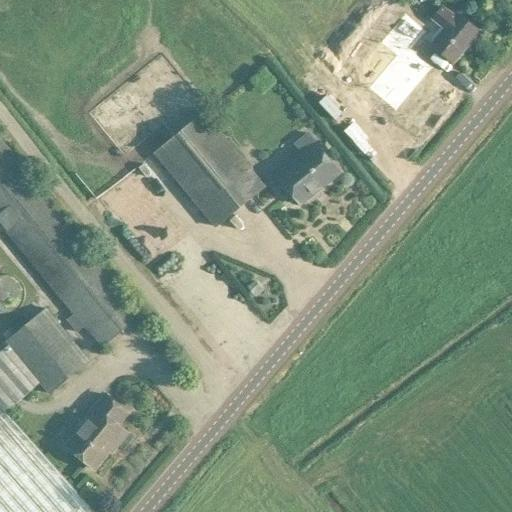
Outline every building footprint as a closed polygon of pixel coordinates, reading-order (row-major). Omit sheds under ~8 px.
[(400,48),(374,81),(401,103),(437,60),(414,41),(429,23),(409,6),(385,35),(400,48)] [(480,31),(464,19),(457,13),(455,15),(444,6),(433,19),(445,29),(432,45),(438,50),(454,63),(480,31)] [(253,80),(257,93),(273,89),(269,75),(253,80)] [(155,153),(203,211),(216,227),(265,186),(253,171),(204,112),(155,153)] [(338,169),(317,143),(309,133),(295,144),(303,154),(277,175),(289,189),(301,205),(316,193),(313,190),(338,169)] [(0,220),(91,332),(104,347),(143,315),(130,299),(0,140),(0,220)] [(0,511),(92,511),(94,511),(7,412),(41,383),(51,394),(90,361),(47,309),(7,341),(10,344),(0,353),(0,511)] [(66,445),(79,456),(95,469),(116,443),(118,445),(128,433),(118,424),(128,413),(106,395),(66,445)]
